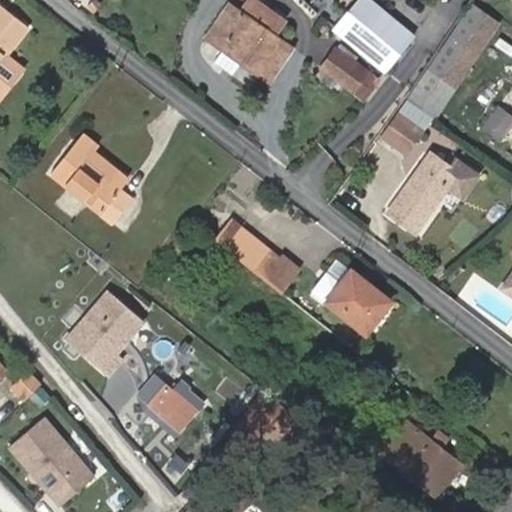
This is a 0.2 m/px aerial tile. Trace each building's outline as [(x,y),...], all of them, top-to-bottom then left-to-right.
[(230,4),(208,36),(271,80),(294,47),(275,34),(285,19),(256,0),(248,0),(241,11),(230,4)] [(360,0),(337,25),(386,71),(413,42),(368,0),(360,0)] [(0,96),(21,69),(5,56),(28,26),(1,5),(0,6),(0,96)] [(364,100),(380,79),(337,46),(322,67),(364,100)] [(408,97),(381,136),(394,145),(412,120),(424,128),(433,115),(408,97)] [(501,140),(504,136),(511,125),(511,115),(500,107),(484,128),(501,140)] [(424,128),(412,120),(394,145),(406,153),(424,128)] [(92,149),(97,143),(85,133),(55,173),(114,221),(131,198),(117,187),(126,176),(92,149)] [(432,151),(389,212),(418,231),(450,186),(464,195),(480,173),(457,157),(452,165),(432,151)] [(233,219),(217,239),(250,266),(263,250),(266,245),(233,219)] [(263,250),(250,266),(267,279),(282,291),(295,275),(263,250)] [(337,256),(327,267),(341,278),(350,267),(337,256)] [(327,267),(312,287),(366,331),(391,300),(350,267),(341,278),(327,267)] [(511,271),(502,286),(511,292),(511,271)] [(99,282),(57,329),(98,365),(111,351),(105,346),(134,313),(99,282)] [(28,377),(13,391),(24,401),(38,387),(28,377)] [(169,387),(153,406),(181,430),(200,409),(182,394),(185,391),(175,382),(170,388),(169,387)] [(289,445),(302,428),(263,398),(233,437),(251,451),(268,428),(289,445)] [(43,418),(9,447),(31,472),(34,470),(38,476),(35,478),(59,507),(94,478),(43,418)] [(437,495),(461,464),(408,421),(383,452),(437,495)]
